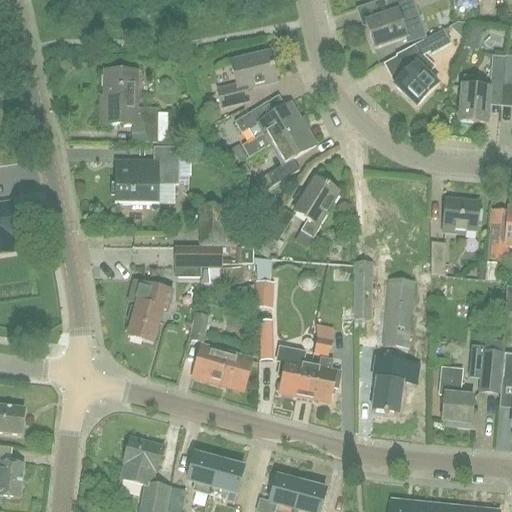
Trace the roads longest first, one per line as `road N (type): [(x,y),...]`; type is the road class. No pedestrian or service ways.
road 1 (residential): [(511,470),(357,454),(74,375)]
road 2 (residential): [(74,375),(77,301),(7,0)]
road 3 (residential): [(511,174),(439,168),(380,145),(331,95),(302,0)]
road 4 (residential): [(59,511),(74,375)]
